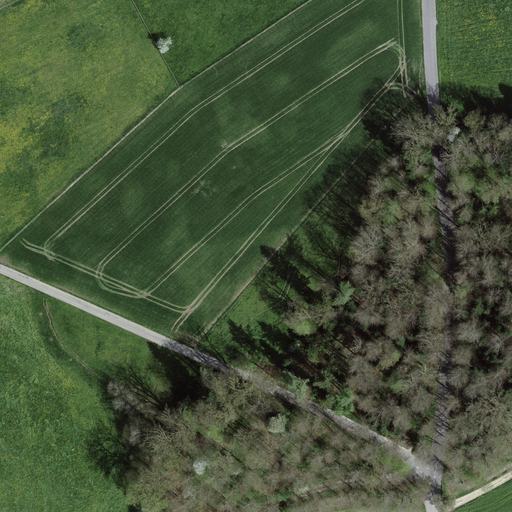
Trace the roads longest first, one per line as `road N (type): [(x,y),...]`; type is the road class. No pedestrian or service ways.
road 1 (tertiary): [(431,476),(451,273),(428,0)]
road 2 (residential): [(431,476),(315,409),(0,274)]
road 3 (track): [(431,476),(336,483),(258,511)]
